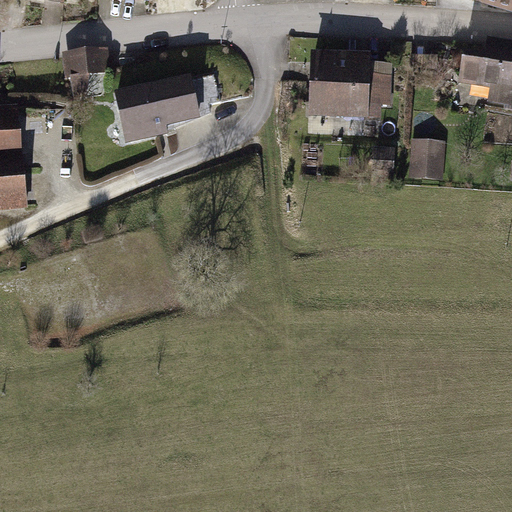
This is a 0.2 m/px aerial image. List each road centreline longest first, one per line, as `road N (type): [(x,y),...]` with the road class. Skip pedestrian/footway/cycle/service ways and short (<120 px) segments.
road 1 (residential): [(511,26),(267,21),(0,47)]
road 2 (track): [(267,21),(263,104),(235,146),(101,194),(0,243)]
